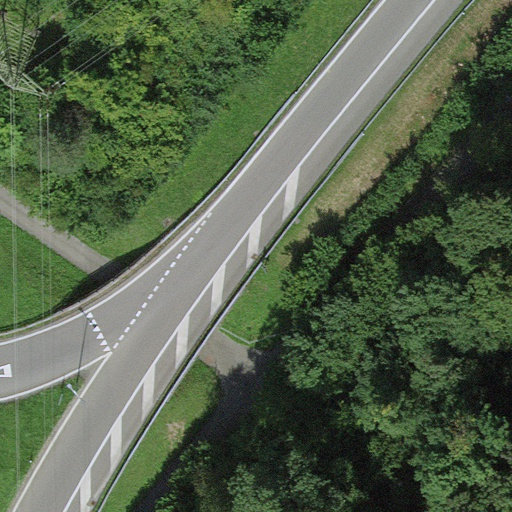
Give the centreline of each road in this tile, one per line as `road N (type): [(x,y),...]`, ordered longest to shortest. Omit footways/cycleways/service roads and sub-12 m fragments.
road 1 (motorway): [(183,293),(416,0)]
road 2 (track): [(511,126),(257,388)]
road 3 (motorway): [(47,511),(183,293)]
road 4 (motorway): [(0,373),(183,293)]
